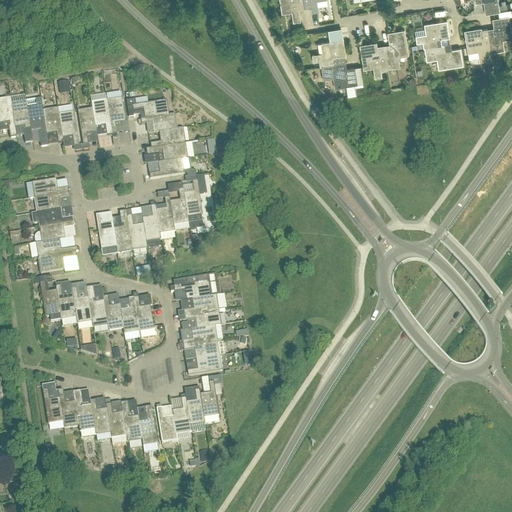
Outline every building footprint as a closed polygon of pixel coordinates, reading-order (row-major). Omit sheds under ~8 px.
[(296,0),(279,0),(281,13),(291,12),(293,22),(300,21),(296,0)] [(308,0),(311,12),(318,11),(317,0),(319,0),(308,0)] [(474,0),(475,3),(483,2),(485,14),(499,11),(497,0),(474,0)] [(492,18),(494,32),(488,33),(489,39),(491,52),(504,50),(502,40),(511,38),(511,36),(509,16),(492,18)] [(423,47),(424,47),(437,45),(436,39),(449,37),(446,20),(424,23),(425,33),(415,35),(416,42),(417,48),(423,47)] [(485,54),(491,53),(491,52),(489,39),(488,33),(487,30),(481,31),(481,27),(464,30),(467,52),(477,51),(479,61),(486,60),(485,54)] [(389,47),(383,48),(384,55),(386,68),(400,66),(398,56),(408,54),(404,29),(387,32),(389,47)] [(319,66),(321,66),(334,64),(333,58),(345,56),(343,39),(320,42),(322,52),(311,54),(313,61),(318,60),(319,66)] [(387,69),(386,68),(384,55),(378,56),(376,41),(359,44),(363,69),(373,67),(374,78),(381,76),(380,70),(387,69)] [(444,44),(437,45),(424,47),(426,60),(436,59),(438,69),(462,65),(460,48),(445,50),(444,44)] [(334,64),(321,66),(323,79),(333,78),(334,88),(357,84),(354,67),(341,69),(340,63),(334,64)] [(493,71),(492,64),(483,66),(485,72),(493,71)] [(356,95),(354,84),(346,86),(348,97),(356,95)] [(12,105),(11,99),(0,100),(0,125),(10,124),(10,127),(9,127),(11,140),(17,139),(16,129),(12,105)] [(43,112),(42,100),(27,103),(28,108),(27,108),(31,133),(32,132),(41,131),(42,134),(41,134),(39,136),(41,149),(49,147),(47,136),(43,112)] [(107,102),(112,136),(117,136),(115,125),(126,124),(122,100),(107,102)] [(134,112),(143,111),(145,121),(169,117),(169,116),(167,102),(136,107),(135,101),(126,102),(127,109),(129,120),(134,119),(134,118),(135,118),(134,112)] [(107,137),(112,136),(107,102),(91,104),(92,110),(93,110),(96,128),(106,127),(107,137)] [(33,144),(32,132),(31,133),(27,108),(28,108),(27,103),(12,105),(16,129),(26,128),(26,131),(23,131),(26,145),(33,144)] [(59,116),(59,115),(58,110),(43,112),(47,136),(57,134),(58,145),(63,144),(63,140),(59,116)] [(97,134),(96,128),(93,110),(92,110),(78,113),(83,147),(88,146),(87,136),(97,134)] [(63,140),(73,138),(74,148),(79,148),(74,113),(59,115),(59,116),(63,140)] [(178,131),(177,130),(175,116),(169,116),(169,117),(145,121),(141,121),(142,126),(152,125),(153,135),(159,134),(178,131)] [(151,150),(186,145),(183,130),(177,130),(178,131),(159,134),(161,144),(151,146),(151,150)] [(182,161),(188,160),(186,145),(151,150),(146,151),(147,158),(159,156),(159,154),(162,154),(164,163),(182,160),(182,161)] [(184,176),(182,161),(182,160),(164,163),(158,164),(159,174),(150,176),(150,181),(184,176)] [(204,177),(197,178),(197,182),(200,195),(207,194),(204,177)] [(34,200),(69,194),(68,189),(58,191),(56,181),(32,184),(34,200)] [(194,193),(184,195),(188,219),(203,217),(200,195),(197,182),(192,183),(194,193)] [(184,195),(183,191),(179,192),(180,202),(170,203),(174,227),(189,225),(188,219),(184,195)] [(37,214),(61,211),(60,201),(69,199),(69,194),(34,200),(37,214)] [(170,203),(170,199),(165,200),(166,210),(156,212),(160,236),(161,236),(175,233),(174,227),(170,203)] [(147,244),(162,241),(161,236),(160,236),(156,212),(156,207),(151,208),(153,218),(142,220),(143,226),(146,244),(147,244)] [(39,229),(74,224),(73,219),(63,220),(61,211),(37,214),(32,215),(33,225),(39,225),(39,229)] [(117,255),(132,252),(127,218),(126,213),(119,214),(121,226),(123,226),(124,229),(114,231),(117,249),(116,249),(117,255)] [(114,231),(113,225),(103,226),(101,216),(96,217),(102,251),(116,249),(117,249),(114,231)] [(127,218),(132,252),(148,250),(147,244),(146,244),(143,226),(142,220),(141,216),(127,218)] [(60,241),(66,240),(64,230),(74,229),(74,224),(39,229),(40,234),(38,235),(37,236),(36,237),(35,239),(36,244),(42,244),(60,241)] [(62,251),(60,241),(42,244),(36,244),(38,260),(73,254),(76,253),(79,253),(78,249),(62,251)] [(73,254),(38,260),(41,275),(65,271),(63,261),(77,259),(76,253),(73,254)] [(211,298),(207,277),(186,280),(187,286),(170,289),(171,294),(175,293),(175,294),(185,292),(187,302),(193,301),(211,298)] [(57,292),(47,294),(45,284),(40,284),(45,319),(50,318),(51,323),(61,321),(60,316),(61,316),(57,292)] [(72,296),(62,298),(61,287),(56,288),(57,292),(61,316),(60,316),(61,321),(61,322),(76,320),(72,296)] [(88,299),(78,301),(76,287),(71,288),(72,296),(76,320),(77,326),(92,324),(92,323),(88,299)] [(104,303),(94,305),(93,302),(95,301),(93,289),(86,290),(88,299),(92,323),(92,324),(93,330),(98,329),(99,333),(101,334),(108,333),(107,327),(108,327),(104,303)] [(139,334),(154,332),(151,307),(140,309),(138,295),(133,296),(134,300),(139,334)] [(194,311),(178,314),(179,318),(219,312),(216,297),(211,298),(193,301),(194,311)] [(121,312),(120,306),(110,308),(108,298),(103,299),(104,303),(108,327),(107,327),(108,333),(123,331),(123,330),(121,312)] [(124,336),(139,334),(134,300),(129,300),(131,311),(121,312),(123,330),(123,331),(124,336)] [(215,328),(221,327),(219,312),(179,318),(179,323),(196,320),(197,330),(197,331),(215,328)] [(218,342),(215,328),(197,331),(197,330),(191,331),(193,342),(180,344),(180,348),(218,342)] [(196,361),(220,357),(218,342),(180,348),(181,353),(195,351),(196,361)] [(251,353),(242,354),(245,367),(253,366),(251,353)] [(220,357),(196,361),(198,371),(188,373),(188,378),(223,372),(220,357)] [(204,420),(205,420),(219,417),(215,391),(223,389),(221,377),(208,379),(208,384),(210,394),(201,396),(200,396),(204,420)] [(60,400),(59,400),(49,401),(48,391),(43,392),(48,426),(63,424),(60,400)] [(75,404),(65,405),(63,391),(58,392),(59,400),(60,400),(63,424),(64,430),(79,427),(75,404)] [(200,396),(201,396),(200,391),(195,392),(196,402),(187,404),(186,404),(190,428),(191,428),(205,425),(205,420),(204,420),(200,396)] [(91,407),(81,409),(81,406),(82,405),(80,393),(73,394),(75,404),(79,427),(80,433),(95,431),(91,407)] [(186,404),(187,404),(186,400),(181,400),(182,411),(172,412),(173,418),(176,436),(177,436),(192,434),(191,428),(190,428),(186,404)] [(122,414),(112,416),(110,401),(105,402),(106,410),(107,410),(111,435),(110,435),(111,440),(126,438),(122,414)] [(107,410),(106,410),(97,412),(95,402),(90,403),(91,407),(95,431),(95,437),(110,435),(111,435),(107,410)] [(139,423),(140,423),(139,418),(128,419),(128,416),(129,416),(127,404),(121,405),(122,414),(126,438),(127,444),(142,442),(139,423)] [(173,418),(163,420),(162,410),(157,410),(162,445),(178,442),(177,436),(176,436),(173,418)] [(142,442),(143,448),(158,445),(153,411),(148,412),(149,422),(140,423),(139,423),(142,442)] [(8,461),(15,460),(14,447),(7,448),(8,461)] [(25,511),(24,503),(15,504),(16,511),(25,511)]
